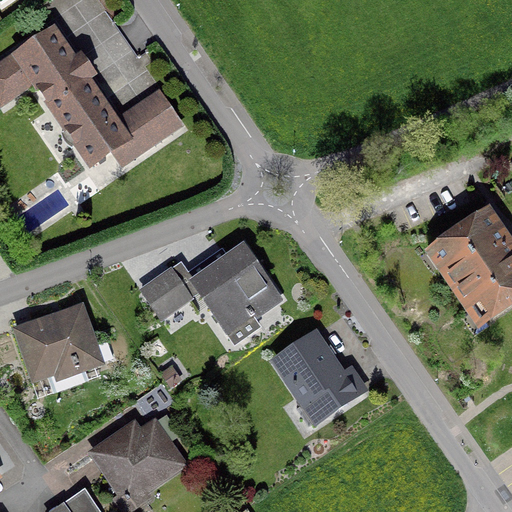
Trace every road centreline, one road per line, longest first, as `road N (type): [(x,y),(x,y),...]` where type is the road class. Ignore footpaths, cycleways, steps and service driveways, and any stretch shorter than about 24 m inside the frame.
road 1 (residential): [(496,511),(276,190)]
road 2 (residential): [(0,295),(276,190)]
road 3 (residential): [(276,190),(511,86)]
road 4 (residential): [(276,190),(146,0)]
road 5 (track): [(511,142),(313,243)]
